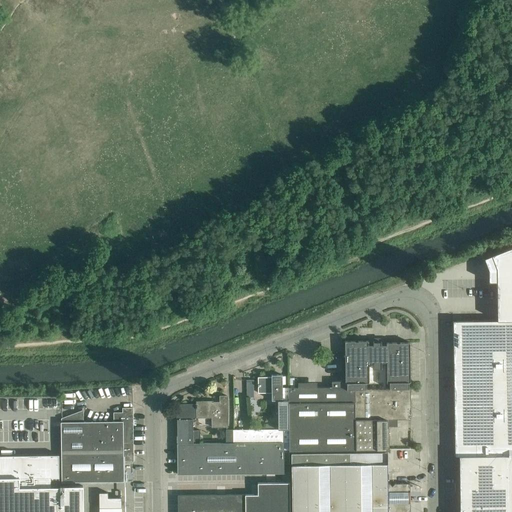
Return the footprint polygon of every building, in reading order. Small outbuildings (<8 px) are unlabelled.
[(461,321),(453,321),(453,328),(454,381),(454,386),(454,426),(454,430),(455,450),(455,454),(455,456),(459,456),(459,511),(509,511),(509,455),(511,454),(511,246),(491,254),(496,268),(497,320),(476,320),(461,321)] [(353,341),(344,341),(345,354),(345,382),(345,389),(366,389),(366,383),(369,383),(368,363),(373,363),(373,369),(382,369),(382,363),(387,362),(387,383),(389,383),(390,389),(409,389),(409,382),(410,382),(410,379),(409,342),(399,342),(396,342),(386,342),(386,344),(381,344),(381,341),(372,342),(372,345),(368,345),(368,341),(358,341),(354,341),(353,341)] [(271,377),(258,377),(258,379),(258,386),(258,393),(271,393),(272,400),(277,400),(283,400),(282,390),(282,388),(282,384),(284,382),(284,378),(282,376),(282,375),(271,375),(271,377)] [(299,387),(288,388),(288,390),(288,400),(289,442),(289,450),(389,449),(388,426),(388,419),(411,419),(410,389),(409,389),(390,389),(366,389),(345,389),(345,382),(342,382),(342,381),(332,381),(332,387),(316,387),(316,391),(299,391),(299,387)] [(278,429),(233,429),(233,443),(283,442),(289,442),(288,400),(288,390),(288,388),(282,388),(282,390),(283,400),(277,400),(278,429)] [(183,407),(177,408),(177,412),(177,419),(193,419),(197,419),(197,417),(212,417),(212,427),(227,426),(227,396),(220,396),(220,402),(213,402),(213,401),(196,401),(196,404),(183,404),(183,407)] [(83,410),(61,418),(61,422),(61,462),(123,461),(133,461),(133,407),(122,407),(122,412),(113,412),(113,421),(83,421),(83,410)] [(193,419),(177,419),(177,443),(200,443),(200,430),(193,430),(193,419)] [(200,443),(177,443),(177,474),(186,474),(266,473),(284,473),(283,442),(233,443),(226,443),(200,443)] [(349,452),(291,453),(291,500),(291,511),(409,511),(410,502),(410,499),(410,492),(410,483),(394,483),(392,486),(389,484),(387,484),(387,481),(387,474),(387,462),(387,452),(386,452),(349,452)] [(0,511),(81,511),(82,486),(58,486),(58,454),(0,454),(0,511)] [(61,482),(123,481),(123,461),(61,462),(61,482)] [(257,494),(245,494),(245,511),(289,511),(290,482),(289,482),(267,483),(257,483),(257,494)] [(108,492),(99,492),(99,507),(122,507),(121,497),(108,497),(108,492)] [(185,494),(177,495),(177,511),(245,511),(245,494),(185,494)]
